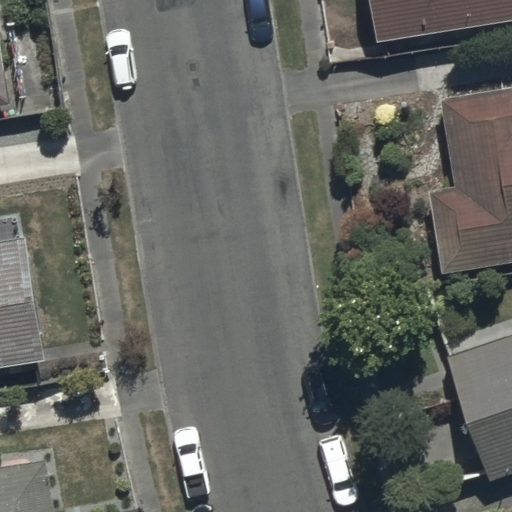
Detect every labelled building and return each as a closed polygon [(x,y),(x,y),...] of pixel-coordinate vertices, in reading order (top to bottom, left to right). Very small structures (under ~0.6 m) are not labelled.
[(511,0),(373,0),(380,42),(511,21),(511,0)] [(0,104),(17,102),(0,5),(0,104)] [(435,192),(449,275),(511,264),(511,90),(450,101),(465,187),(435,192)] [(0,239),(0,372),(58,363),(36,234),(0,239)] [(511,338),(452,360),(495,482),(511,476),(511,338)] [(0,469),(0,511),(65,511),(57,460),(0,469)]
